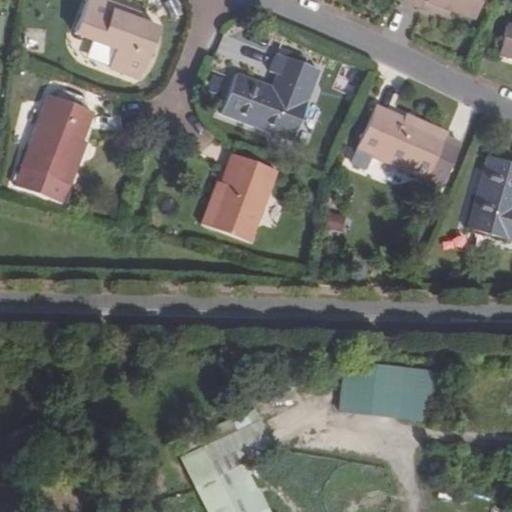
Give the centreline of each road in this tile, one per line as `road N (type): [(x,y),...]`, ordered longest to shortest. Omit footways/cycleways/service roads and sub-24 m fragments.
road 1 (tertiary): [(0,308),(511,320)]
road 2 (residential): [(511,111),(258,0)]
